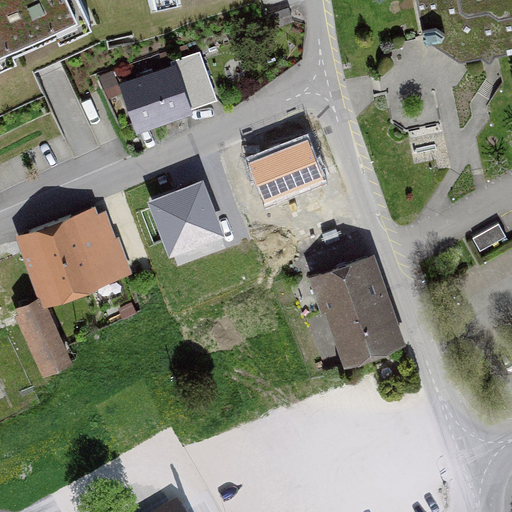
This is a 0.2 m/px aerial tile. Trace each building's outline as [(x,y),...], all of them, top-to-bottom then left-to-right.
[(89,16),(81,0),(0,0),(0,51),(10,47),(12,51),(57,30),(55,26),(85,12),(87,16),(89,16)] [(511,0),(416,0),(424,37),(428,40),(441,37),(444,33),(452,38),(465,46),(468,59),(482,57),(489,61),(494,54),(511,50),(511,0)] [(288,6),(265,14),(270,27),(292,19),(288,6)] [(173,61),(175,67),(123,86),(136,125),(215,97),(199,52),(173,61)] [(307,138),(252,160),(266,195),(320,173),(307,138)] [(200,182),(153,200),(172,247),(218,229),(200,182)] [(106,240),(93,206),(29,229),(52,290),(85,277),(88,284),(126,270),(114,237),(106,240)] [(337,327),(346,355),(393,338),(395,339),(394,334),(399,333),(389,303),(383,305),(366,257),(319,274),(338,327),(337,327)] [(21,311),(34,338),(54,329),(42,301),(21,311)] [(46,365),(66,356),(54,329),(34,338),(46,365)]
